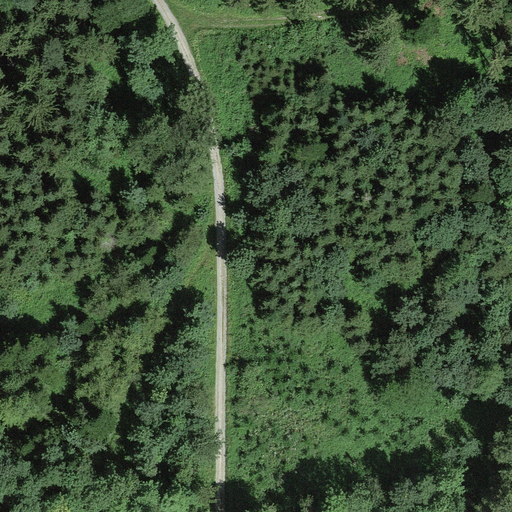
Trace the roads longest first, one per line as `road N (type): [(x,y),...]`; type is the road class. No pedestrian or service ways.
road 1 (track): [(157,0),(199,87),(214,153),(221,511)]
road 2 (track): [(167,15),(297,19),(378,0)]
